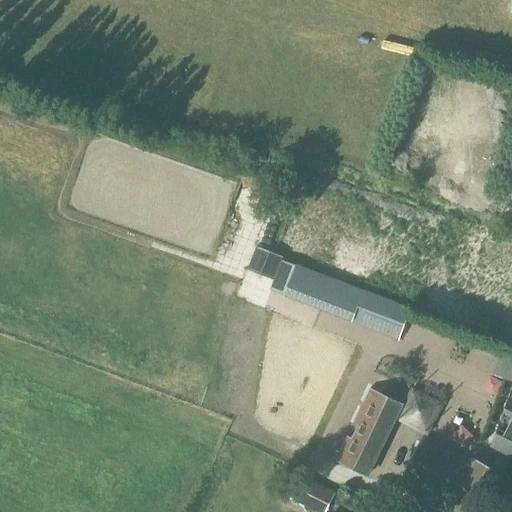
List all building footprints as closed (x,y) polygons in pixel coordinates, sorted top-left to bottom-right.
[(303,181),(291,213),(326,225),(337,193),(303,181)] [(291,213),(276,255),(328,274),(341,235),(324,229),(326,225),(291,213)] [(341,235),(328,274),(351,282),(370,230),(346,221),(341,235)] [(370,230),(351,282),(374,290),(393,238),(370,230)] [(393,238),(374,290),(398,298),(416,246),(393,238)] [(416,246),(398,298),(421,307),(440,254),(416,246)] [(440,254),(421,307),(444,315),(463,263),(440,254)] [(463,263),(444,315),(468,323),(488,268),(464,259),(463,263)] [(399,341),(411,310),(405,308),(394,303),(383,299),(372,295),(361,290),(350,286),(338,282),(327,277),(297,265),(285,296),(399,341)] [(488,268),(468,323),(491,332),(511,276),(488,268)] [(511,276),(491,332),(511,338),(511,276)] [(347,436),(335,460),(366,475),(402,403),(371,388),(353,425),(358,427),(352,439),(347,436)] [(511,390),(492,448),(511,457),(511,390)] [(414,393),(401,419),(427,431),(440,406),(414,393)] [(470,461),(423,436),(398,483),(450,511),(477,511),(499,473),(472,458),(470,461)] [(326,511),(336,493),(303,477),(291,499),(316,511),(326,511)]
